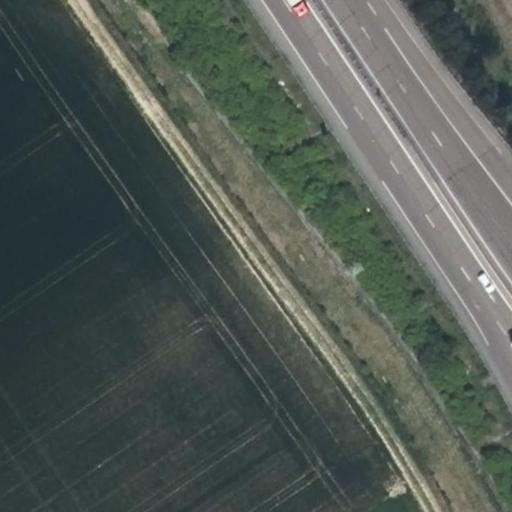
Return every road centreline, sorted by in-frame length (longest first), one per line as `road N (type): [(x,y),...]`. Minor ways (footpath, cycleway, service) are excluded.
road 1 (track): [(428,511),(372,412),(68,0)]
road 2 (motorway): [(287,0),(511,345)]
road 3 (motorway): [(511,221),(357,0)]
road 4 (motorway): [(511,157),(389,0)]
